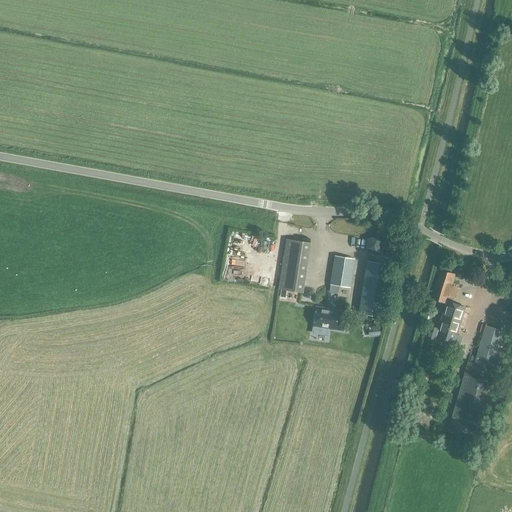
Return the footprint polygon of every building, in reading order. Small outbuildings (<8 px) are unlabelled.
[(286,239),(281,276),(305,280),(311,243),(286,239)] [(335,256),(330,284),(350,288),(354,260),(335,256)] [(367,261),(359,313),(380,317),(389,264),(367,261)] [(440,269),(431,299),(445,303),(446,297),(454,299),(458,287),(452,286),(456,274),(440,269)] [(511,272),(495,274),(497,290),(503,290),(503,286),(511,285),(511,272)] [(305,280),(281,276),(279,289),(303,293),(305,280)] [(458,335),(466,306),(446,301),(439,324),(435,323),(434,327),(428,325),(426,329),(428,329),(426,337),(459,347),(462,336),(458,335)] [(314,325),(322,327),(322,328),(322,329),(322,331),(326,331),(327,330),(328,329),(343,331),(346,312),(334,310),(334,312),(316,309),(314,325)] [(502,372),(511,338),(511,333),(482,324),(479,332),(483,333),(474,364),(469,363),(447,432),(480,441),(501,371),(502,372)] [(370,328),(371,337),(382,336),(381,327),(370,328)] [(469,450),(472,440),(451,434),(448,445),(469,450)]
